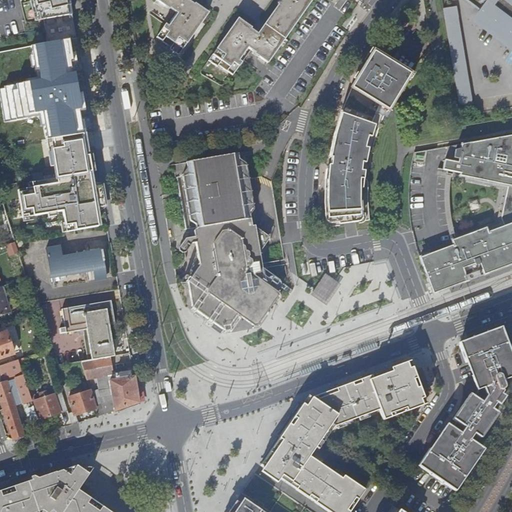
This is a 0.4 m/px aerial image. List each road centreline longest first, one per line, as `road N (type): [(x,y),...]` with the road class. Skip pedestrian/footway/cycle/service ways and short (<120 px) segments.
road 1 (residential): [(387,0),(347,51),(314,122),(306,223),(320,249),(393,241),(433,335)]
road 2 (tertiary): [(172,423),(97,0)]
road 3 (tertiary): [(433,335),(255,402),(172,423)]
road 4 (residential): [(363,511),(448,395),(433,335)]
road 5 (residential): [(172,423),(6,464)]
